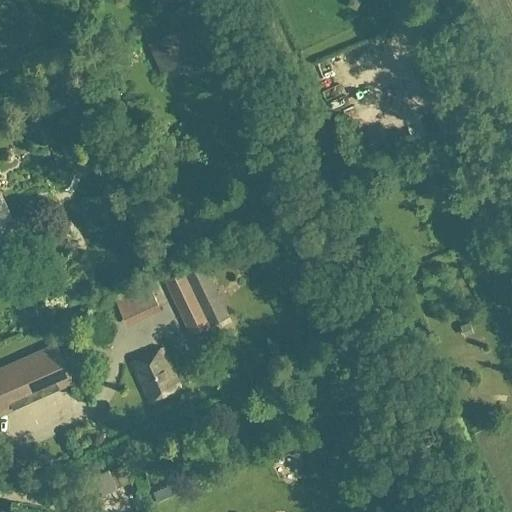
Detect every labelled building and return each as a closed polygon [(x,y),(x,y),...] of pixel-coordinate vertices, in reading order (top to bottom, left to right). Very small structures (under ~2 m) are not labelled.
[(216,0),(220,10),(241,0),(216,0)] [(190,67),(203,62),(180,9),(169,14),(177,33),(149,45),(162,74),(188,63),(190,67)] [(32,84),(40,103),(67,91),(58,72),(32,84)] [(26,121),(34,127),(42,124),(44,114),(36,109),(28,113),(26,121)] [(430,187),(434,204),(450,200),(445,183),(430,187)] [(229,319),(203,265),(166,282),(192,336),(229,319)] [(502,285),(511,280),(511,267),(497,274),(502,285)] [(147,282),(113,298),(127,327),(160,311),(147,282)] [(280,322),(283,341),(302,339),(300,320),(280,322)] [(256,352),(274,350),(272,336),(254,339),(256,352)] [(0,417),(74,384),(55,343),(0,368),(0,417)] [(162,349),(131,363),(149,403),(180,388),(162,349)] [(331,381),(331,393),(341,400),(352,395),(353,382),(343,375),(331,381)] [(39,456),(29,460),(33,471),(43,466),(43,465),(53,461),(49,453),(39,457),(39,456)]
